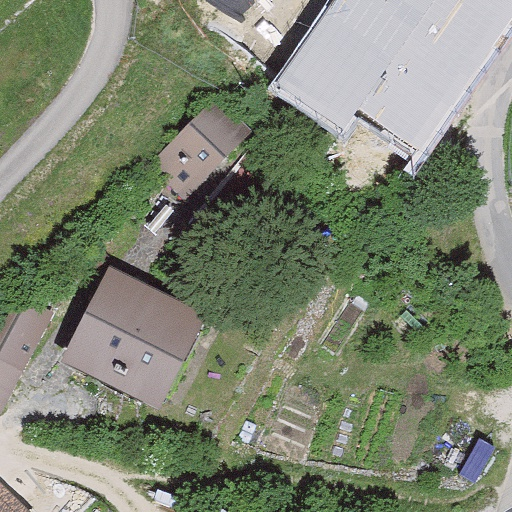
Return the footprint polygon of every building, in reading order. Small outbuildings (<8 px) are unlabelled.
[(511,0),(337,0),(278,88),(343,132),(358,110),(425,155),(511,26),(511,0)] [(154,165),(189,198),(251,130),(216,98),(154,165)] [(62,359),(158,407),(205,313),(110,265),(62,359)] [(0,331),(0,412),(3,414),(54,312),(18,294),(0,331)] [(0,511),(20,511),(0,490),(0,511)]
